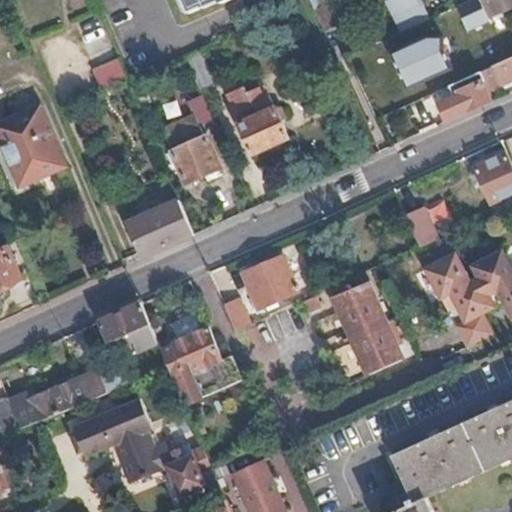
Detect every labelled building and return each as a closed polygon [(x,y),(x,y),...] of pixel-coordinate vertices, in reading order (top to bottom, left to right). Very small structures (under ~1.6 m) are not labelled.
[(186,0),(190,8),(209,0),(186,0)] [(315,0),(326,25),(349,16),(341,0),(315,0)] [(389,0),(402,29),(428,17),(421,0),(389,0)] [(450,7),(440,12),(446,23),(459,17),(456,12),(473,5),(470,0),(465,0),(460,2),(450,7)] [(489,15),(482,0),(470,0),(473,5),(479,19),(489,15)] [(511,0),(482,0),(489,15),(511,4),(511,0)] [(454,71),(440,37),(397,53),(410,88),(454,71)] [(202,54),(189,60),(201,88),(207,85),(215,82),(202,54)] [(511,56),(478,71),(486,89),(511,77),(511,56)] [(102,86),(126,76),(118,57),(94,67),(102,86)] [(438,102),(446,120),(491,100),(486,89),(478,71),(468,75),(457,80),(461,88),(458,89),(457,87),(451,90),(453,95),(438,102)] [(359,78),(376,117),(385,112),(368,74),(359,78)] [(226,92),(252,149),(287,133),(275,105),(272,106),(261,83),(246,90),(243,84),(226,92)] [(433,91),(438,102),(453,95),(451,90),(449,84),(433,91)] [(208,120),(214,118),(204,95),(188,102),(198,126),(208,120)] [(68,167),(42,108),(0,126),(0,134),(22,187),(68,167)] [(204,134),(171,148),(184,180),(217,164),(204,134)] [(511,192),(511,162),(505,146),(498,150),(501,156),(475,167),(491,202),(511,192)] [(134,222),(149,257),(198,234),(184,199),(134,222)] [(420,247),(434,240),(423,214),(408,221),(420,247)] [(0,288),(24,278),(15,259),(13,259),(8,248),(0,251),(0,288)] [(458,253),(428,267),(442,297),(452,292),(459,305),(466,319),(456,324),(466,346),(494,332),(484,312),(495,306),(496,306),(490,294),(499,290),(507,305),(511,315),(511,266),(504,251),(475,265),(481,277),(472,281),(458,253)] [(297,291),(282,256),(243,273),(259,308),(297,291)] [(364,272),(330,287),(334,296),(368,281),(364,272)] [(369,374),(403,358),(368,281),(334,296),(369,374)] [(499,290),(490,294),(496,306),(495,306),(497,310),(507,305),(499,290)] [(452,292),(442,297),(449,310),(459,305),(452,292)] [(308,312),(320,306),(316,296),(304,301),(308,312)] [(239,298),(224,305),(235,331),(251,324),(239,298)] [(112,340),(151,323),(141,301),(103,318),(112,340)] [(172,344),(162,348),(186,405),(246,378),(234,354),(225,358),(211,326),(205,328),(198,314),(167,327),(173,342),(172,342),(172,344)] [(95,351),(75,360),(82,376),(92,398),(132,380),(122,358),(102,367),(95,351)] [(24,428),(92,398),(82,376),(35,398),(31,390),(11,399),(24,428)] [(149,427),(153,425),(139,392),(76,418),(89,449),(115,437),(120,448),(117,449),(128,477),(168,461),(181,489),(205,478),(208,486),(218,481),(201,441),(192,444),(190,439),(159,452),(149,427)] [(24,428),(11,399),(10,395),(0,399),(0,418),(7,436),(24,428)] [(436,511),(430,496),(511,459),(511,401),(394,454),(414,498),(410,500),(412,506),(399,511),(436,511)] [(252,511),(280,511),(285,510),(265,461),(236,474),(252,511)] [(231,511),(230,508),(227,500),(198,511),(231,511)]
